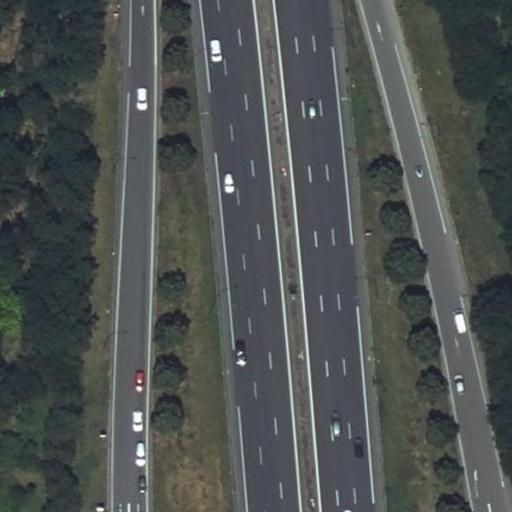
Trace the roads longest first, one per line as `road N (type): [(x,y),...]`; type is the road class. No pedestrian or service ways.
road 1 (motorway): [(490,511),(437,251),(371,0)]
road 2 (motorway): [(344,511),(297,0)]
road 3 (motorway): [(225,0),(272,511)]
road 4 (motorway): [(140,0),(127,511)]
